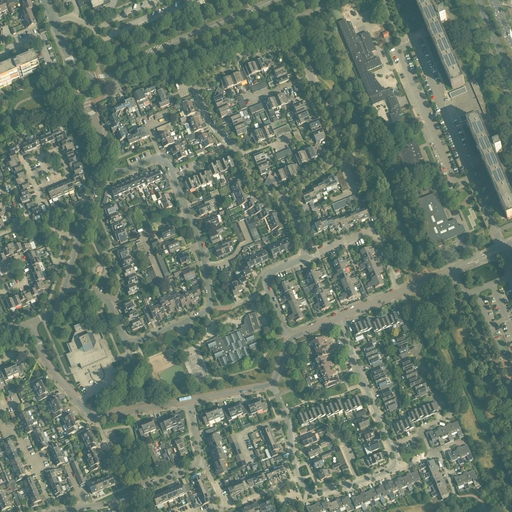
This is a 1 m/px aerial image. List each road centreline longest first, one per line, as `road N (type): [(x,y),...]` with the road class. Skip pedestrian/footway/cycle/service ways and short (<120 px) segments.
road 1 (residential): [(471,174),(452,182),(398,50),(417,43),(445,112)]
road 2 (tertiary): [(91,88),(316,0)]
road 3 (tertiary): [(277,0),(116,74),(88,76)]
road 4 (residential): [(125,341),(209,308),(187,213)]
road 5 (residential): [(422,433),(446,418),(451,404),(424,371),(401,292)]
road 6 (residential): [(281,198),(339,149),(310,76)]
road 7 (residential): [(281,198),(251,182),(195,84)]
road 8 (residential): [(70,509),(108,503),(199,461)]
road 9 (residential): [(390,446),(337,318)]
road 10 (residential): [(401,292),(372,232),(306,257)]
road 11 (residential): [(310,76),(295,57),(266,47),(195,84)]
road 12 (residential): [(187,213),(164,160),(125,171),(98,166)]
